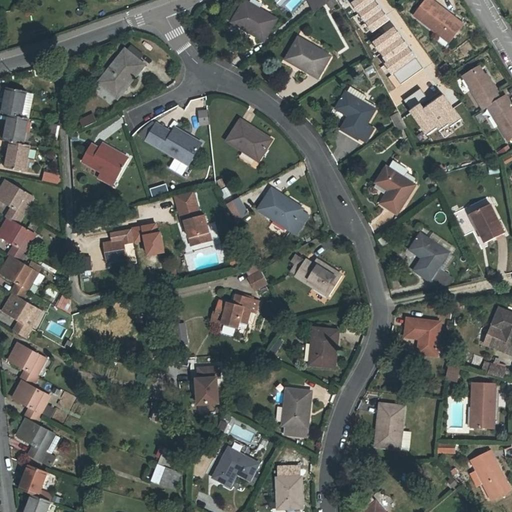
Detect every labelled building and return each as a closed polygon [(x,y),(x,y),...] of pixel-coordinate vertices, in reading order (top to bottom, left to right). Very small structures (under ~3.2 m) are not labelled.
[(308,0),(315,12),(327,2),(326,0),(308,0)] [(338,5),(335,0),(330,0),(327,2),(331,9),(338,5)] [(352,0),(374,35),(389,25),(378,7),(373,0),(352,0)] [(451,14),(435,2),(433,4),(428,0),(426,0),(415,15),(441,35),(442,33),(451,40),(462,26),(449,16),(451,14)] [(245,1),(242,7),(233,21),(233,22),(264,40),(277,19),(245,1)] [(228,18),(233,21),(242,7),(236,3),(228,18)] [(464,24),(451,14),(449,16),(462,26),(464,24)] [(442,35),(440,37),(450,44),(451,42),(442,35)] [(287,59),(318,78),(330,56),(299,38),(287,59)] [(132,45),(127,51),(139,60),(143,54),(132,45)] [(145,65),(139,60),(127,51),(125,49),(110,69),(112,71),(101,85),(118,98),(145,65)] [(420,66),(413,72),(418,77),(425,71),(420,66)] [(447,66),(442,69),(446,74),(451,71),(447,66)] [(488,107),(501,99),(497,93),(498,92),(487,75),(485,76),(479,67),(463,77),(484,109),(488,107)] [(112,71),(110,69),(99,83),(101,85),(112,71)] [(351,87),(347,93),(363,103),(367,96),(351,87)] [(10,115),(22,117),(27,94),(27,91),(8,88),(3,114),(10,115)] [(363,103),(347,93),(346,93),(337,108),(350,116),(342,129),(358,138),(359,137),(366,142),(372,130),(365,126),(375,110),(363,103)] [(33,95),(27,94),(22,117),(29,119),(33,95)] [(501,99),(488,107),(508,140),(511,137),(511,110),(508,104),(510,103),(506,96),(501,99)] [(463,107),(473,111),(476,103),(466,99),(463,107)] [(403,119),(403,121),(411,117),(407,108),(399,113),(403,119)] [(201,125),(210,124),(208,111),(199,111),(201,125)] [(392,116),(396,124),(403,119),(399,113),(392,116)] [(22,117),(10,115),(5,141),(11,142),(24,144),(26,132),(29,119),(22,117)] [(82,121),(85,127),(96,122),(93,115),(82,121)] [(403,119),(396,124),(399,131),(407,127),(403,121),(403,119)] [(272,140),(241,120),(228,141),(259,160),(272,140)] [(155,145),(164,129),(152,121),(139,135),(155,145)] [(55,138),(58,125),(50,123),(48,137),(55,138)] [(172,133),(164,129),(155,145),(189,165),(201,144),(175,128),(172,133)] [(32,133),(26,132),(24,144),(30,146),(32,133)] [(6,168),(26,171),(28,159),(30,146),(24,144),(11,142),(6,168)] [(102,172),(117,180),(129,159),(102,144),(99,149),(91,145),(82,161),(102,172)] [(34,160),(28,159),(26,171),(32,173),(34,160)] [(394,161),(389,168),(404,178),(409,170),(394,161)] [(415,185),(404,178),(389,168),(387,167),(377,183),(390,191),(382,203),(397,213),(415,185)] [(58,183),(60,175),(45,172),(43,180),(58,183)] [(117,180),(102,172),(99,178),(113,186),(117,180)] [(9,219),(19,225),(25,215),(24,214),(28,207),(26,206),(32,196),(7,181),(0,191),(0,199),(14,208),(8,218),(9,219)] [(219,190),(223,198),(230,195),(226,187),(219,190)] [(303,209),(273,189),(259,210),(297,234),(309,216),(302,211),(303,209)] [(182,194),(175,196),(180,213),(198,208),(194,191),(182,194)] [(170,197),(161,200),(163,210),(172,208),(170,197)] [(228,205),(237,221),(248,214),(239,199),(228,205)] [(491,205),(474,213),(480,225),(477,226),(486,243),(505,234),(491,205)] [(198,208),(180,213),(182,222),(185,221),(187,228),(191,246),(211,241),(205,215),(200,217),(198,208)] [(480,225),(474,213),(469,215),(475,227),(477,226),(480,225)] [(11,256),(22,263),(28,253),(26,252),(30,245),(28,244),(34,234),(19,225),(9,219),(0,233),(0,235),(17,246),(10,256),(11,256)] [(156,224),(132,229),(135,242),(135,243),(146,241),(149,255),(165,252),(161,233),(158,234),(156,224)] [(132,229),(111,233),(113,242),(114,247),(105,249),(107,262),(127,258),(124,244),(134,242),(132,229)] [(388,233),(379,240),(383,246),(392,240),(388,233)] [(433,233),(429,240),(449,253),(451,254),(454,248),(433,233)] [(439,268),(449,253),(429,240),(421,234),(411,250),(424,258),(415,270),(440,287),(441,286),(450,284),(454,278),(448,274),(439,268)] [(296,264),(301,257),(296,255),(292,262),(296,265),(296,264)] [(14,294),(24,301),(30,291),(28,290),(32,283),(31,282),(37,272),(29,267),(22,263),(11,256),(1,273),(19,284),(13,294),(14,294)] [(90,257),(81,258),(82,271),(91,270),(90,257)] [(301,257),(296,264),(296,265),(291,272),(329,296),(342,276),(317,259),(314,264),(306,260),(301,257)] [(32,262),(29,267),(37,272),(38,273),(41,268),(32,262)] [(267,283),(257,265),(246,271),(256,289),(267,283)] [(173,266),(166,269),(169,276),(176,273),(173,266)] [(27,339),(33,329),(31,327),(35,321),(33,320),(39,310),(24,301),(14,294),(4,311),(21,322),(15,332),(16,332),(27,339)] [(55,307),(66,311),(71,299),(60,295),(55,307)] [(220,301),(216,314),(224,317),(223,323),(239,328),(240,322),(247,324),(251,311),(254,300),(254,299),(237,295),(235,301),(234,305),(231,304),(220,301)] [(260,302),(254,300),(251,311),(257,313),(260,302)] [(452,308),(441,307),(440,318),(451,319),(452,308)] [(511,355),(511,312),(499,308),(484,344),(511,355)] [(222,327),(223,323),(224,317),(216,314),(214,314),(211,324),(222,327)] [(437,356),(441,322),(408,319),(406,337),(420,338),(419,353),(437,356)] [(186,328),(176,329),(178,344),(188,343),(186,328)] [(339,331),(314,328),(310,364),(335,367),(339,331)] [(275,354),(283,340),(274,335),(266,349),(275,354)] [(23,381),(34,387),(39,377),(37,376),(41,369),(39,368),(45,358),(19,343),(9,360),(28,370),(22,381),(23,381)] [(486,363),(483,372),(489,374),(492,364),(486,363)] [(492,364),(489,374),(503,378),(506,368),(492,364)] [(220,378),(220,367),(199,368),(199,379),(197,379),(199,405),(219,403),(217,378),(220,378)] [(450,367),(447,379),(457,382),(460,369),(450,367)] [(27,419),(38,425),(43,414),(41,413),(45,407),(43,406),(44,404),(49,395),(34,387),(23,381),(14,398),(32,408),(26,418),(27,419)] [(495,412),(496,392),(493,392),(494,384),(473,383),(472,416),(475,416),(474,427),(492,428),(492,412),(495,412)] [(283,425),(286,425),(290,426),(289,435),(307,437),(312,392),(287,389),(283,425)] [(157,403),(152,420),(175,427),(172,407),(157,403)] [(54,409),(44,404),(43,406),(45,407),(41,413),(43,414),(50,418),(54,409)] [(379,446),(400,449),(402,431),(405,407),(381,404),(378,428),(381,429),(379,446)] [(53,433),(38,425),(27,419),(18,436),(36,446),(30,456),(42,462),(47,452),(45,451),(49,444),(47,443),(53,433)] [(227,423),(221,420),(218,427),(224,430),(227,423)] [(402,431),(400,449),(410,450),(412,432),(402,431)] [(439,444),(438,452),(455,453),(455,444),(439,444)] [(179,453),(165,448),(161,458),(159,464),(173,470),(179,453)] [(251,480),(253,476),(259,464),(230,448),(214,478),(230,486),(237,473),(250,480),(251,480)] [(56,457),(47,452),(42,462),(50,467),(56,457)] [(473,460),(478,471),(484,483),(493,499),(511,490),(501,471),(499,472),(493,460),(494,460),(489,452),(473,460)] [(176,489),(182,473),(173,470),(159,464),(152,481),(161,484),(176,489)] [(35,467),(30,465),(20,490),(33,494),(38,497),(41,491),(48,472),(35,467)] [(280,470),(281,478),(295,478),(295,469),(280,470)] [(478,486),(484,483),(478,471),(472,474),(478,486)] [(257,478),(253,476),(251,480),(250,480),(249,483),(253,485),(257,478)] [(279,509),(291,508),(301,508),(303,508),(301,477),(295,478),(281,478),(278,478),(279,509)] [(453,479),(449,482),(455,489),(459,485),(453,479)] [(41,491),(38,497),(50,501),(52,495),(41,491)] [(38,497),(33,494),(26,511),(47,511),(51,502),(50,501),(38,497)] [(54,496),(52,502),(59,504),(61,499),(54,496)] [(384,511),(377,502),(364,511),(384,511)]
